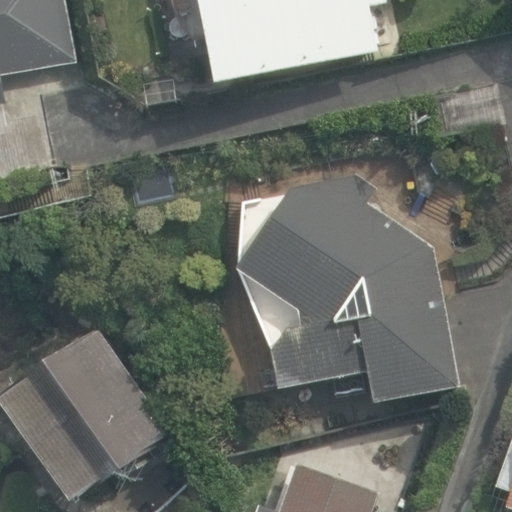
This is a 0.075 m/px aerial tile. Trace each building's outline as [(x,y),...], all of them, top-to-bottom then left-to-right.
[(0,0),(0,123),(10,122),(3,99),(8,97),(4,77),(80,64),(68,0),(0,0)] [(203,0),(221,86),(382,54),(373,9),(392,5),(391,0),(203,0)] [(442,135),(506,124),(499,85),(435,96),(442,135)] [(465,388),(436,247),(374,204),(380,188),(360,177),(246,201),(242,270),(276,349),(284,391),(373,372),(380,405),(465,388)] [(6,400),(76,501),(141,457),(175,433),(141,384),(105,332),(6,400)] [(394,511),(387,510),(379,507),(384,493),(301,465),(285,511),(283,511),(263,505),(260,511),(394,511)]
